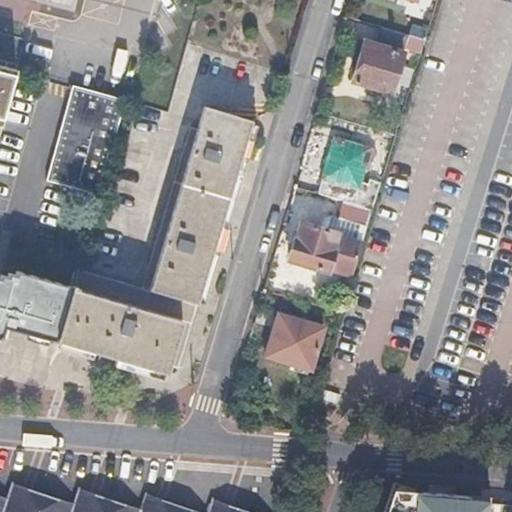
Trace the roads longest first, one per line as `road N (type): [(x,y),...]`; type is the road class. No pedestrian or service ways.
road 1 (residential): [(195,445),(329,0)]
road 2 (residential): [(0,429),(195,445)]
road 3 (residential): [(362,455),(195,445)]
road 4 (residential): [(511,468),(362,455)]
